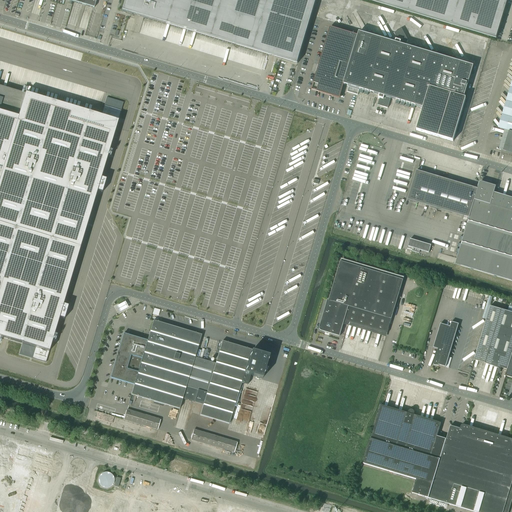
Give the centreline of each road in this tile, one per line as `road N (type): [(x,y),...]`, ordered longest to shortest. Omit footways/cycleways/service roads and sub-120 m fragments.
road 1 (unclassified): [(0,17),(511,171)]
road 2 (unknown): [(199,326),(274,351),(242,452),(196,447),(154,416),(122,406)]
road 3 (unknown): [(110,51),(148,45),(244,70),(267,98)]
